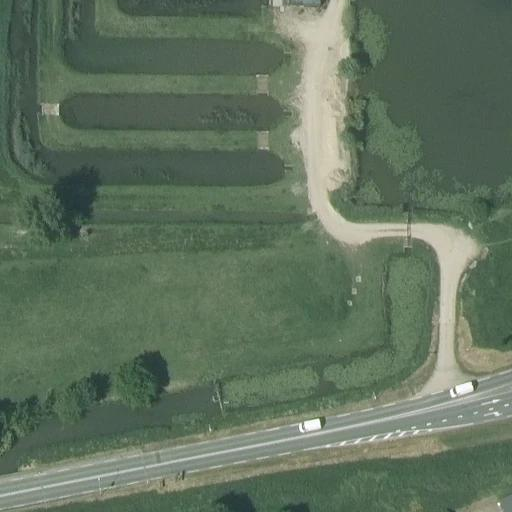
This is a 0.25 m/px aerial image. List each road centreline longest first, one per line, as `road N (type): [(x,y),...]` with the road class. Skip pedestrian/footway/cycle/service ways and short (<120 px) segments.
road 1 (track): [(445,399),(445,243),(432,231),(350,233),(332,223),(319,199),(319,81),(336,0)]
road 2 (secondary): [(388,419),(0,496)]
road 3 (secondary): [(511,376),(388,419)]
road 4 (secondary): [(388,419),(511,397)]
